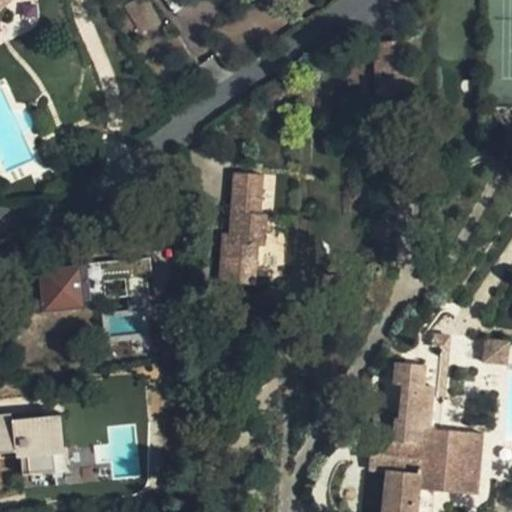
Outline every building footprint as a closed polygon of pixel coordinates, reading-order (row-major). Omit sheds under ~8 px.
[(411,43),(376,44),(378,98),(413,97),(411,43)] [(230,243),(224,243),(220,283),(254,287),(258,248),(264,248),(267,217),(261,215),(264,178),(236,175),(233,188),(228,188),(227,200),(233,201),(230,235),(230,243)] [(151,276),(148,257),(79,266),(81,285),(104,282),(124,280),(146,277),(151,276)] [(47,271),(46,259),(35,261),(36,272),(47,271)] [(193,263),(181,263),(180,284),(191,285),(193,263)] [(85,310),(84,303),(81,285),(79,266),(47,271),(36,272),(40,303),(28,304),(30,317),(85,310)] [(148,295),(146,277),(124,280),(127,298),(148,295)] [(107,300),(104,282),(81,285),(84,303),(107,300)] [(511,344),(511,338),(469,335),(467,357),(458,355),(457,362),(511,368),(511,346),(511,347),(511,344)] [(441,368),(398,362),(395,385),(403,386),(399,420),(374,417),(369,471),(386,473),(381,511),(435,511),(437,493),(478,497),(485,435),(443,430),(446,398),(439,397),(441,368)] [(65,448),(61,416),(0,424),(0,455),(20,453),(23,476),(49,472),(46,451),(52,450),(65,448)] [(197,446),(186,456),(192,463),(203,454),(197,446)] [(55,471),(52,450),(46,451),(49,472),(55,471)]
